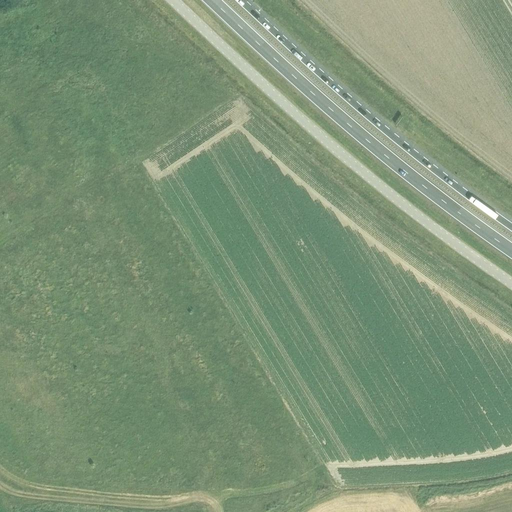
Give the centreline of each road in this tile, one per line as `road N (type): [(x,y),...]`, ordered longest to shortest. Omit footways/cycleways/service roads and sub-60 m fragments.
road 1 (unclassified): [(171,0),(330,145),(511,284)]
road 2 (trunk): [(210,0),(406,174),(511,250)]
road 3 (trunk): [(511,227),(422,160),(239,0)]
